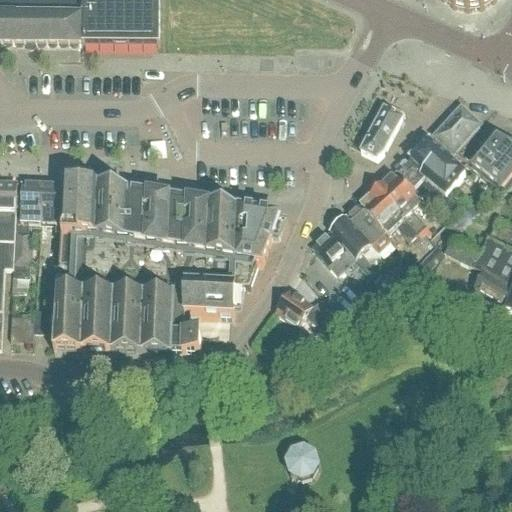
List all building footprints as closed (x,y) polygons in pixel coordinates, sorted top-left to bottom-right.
[(0,0),(0,25),(52,28),(55,0),(0,0)] [(83,0),(83,3),(81,50),(159,51),(159,0),(83,0)] [(437,0),(439,2),(441,5),(443,7),(446,9),(449,11),(452,13),(455,14),(458,15),(461,16),(464,17),(468,17),(471,17),(474,17),(478,16),(481,15),(484,14),(487,13),(490,11),(493,9),(495,7),(498,4),(500,2),(501,0),(437,0)] [(384,115),(361,158),(376,166),(385,158),(403,125),(384,115)] [(462,116),(435,144),(453,161),(480,133),(462,116)] [(511,150),(495,141),(471,171),(501,196),(503,194),(507,197),(511,191),(511,184),(511,182),(511,150)] [(429,147),(410,166),(447,204),(466,181),(429,147)] [(452,224),(460,215),(446,205),(447,204),(410,166),(396,179),(415,198),(414,200),(421,205),(425,201),(452,224)] [(394,182),(377,198),(419,241),(427,234),(414,220),(422,212),(394,182)] [(17,191),(0,190),(0,273),(6,274),(6,273),(13,273),(14,255),(14,250),(18,191),(17,191)] [(13,273),(13,285),(12,285),(11,301),(18,302),(18,299),(28,299),(28,294),(29,295),(29,286),(30,274),(31,274),(32,241),(29,241),(29,232),(42,233),(43,218),(43,192),(18,191),(14,250),(14,255),(13,273)] [(57,234),(55,256),(62,257),(65,241),(66,230),(62,193),(43,192),(43,218),(42,233),(57,234)] [(72,193),(62,193),(66,230),(65,241),(62,257),(61,267),(60,272),(61,272),(54,360),(173,366),(173,365),(179,365),(202,366),(203,345),(175,344),(175,334),(175,324),(235,327),(236,294),(250,295),(258,272),(263,273),(273,245),(280,245),(279,227),(280,225),(99,194),(72,193)] [(377,198),(360,215),(383,239),(383,238),(388,244),(396,237),(409,251),(419,241),(377,198)] [(358,215),(347,225),(378,261),(391,249),(382,239),(383,239),(360,215),(359,216),(358,215)] [(355,269),(373,288),(374,289),(382,282),(372,271),(381,264),(378,261),(347,225),(330,240),(356,268),(355,269)] [(489,245),(484,253),(511,262),(511,232),(499,226),(489,245)] [(338,284),(355,269),(356,268),(330,240),(313,256),(338,284)] [(445,261),(484,280),(484,278),(511,294),(511,262),(484,253),(484,254),(462,243),(459,246),(445,261)] [(436,253),(416,274),(425,283),(445,261),(440,256),(436,253)] [(54,272),(60,272),(61,267),(62,257),(55,256),(54,272)] [(400,287),(411,299),(425,286),(414,274),(400,287)] [(511,319),(511,294),(484,278),(484,280),(474,298),(506,317),(506,318),(511,319)] [(333,328),(315,316),(312,314),(312,313),(291,299),(276,320),(298,334),(304,325),(327,340),(334,329),(333,328)] [(322,307),(315,316),(333,328),(339,318),(322,307)] [(365,332),(355,317),(342,325),(353,340),(365,332)] [(33,351),(34,341),(34,326),(11,325),(10,350),(33,351)] [(511,361),(486,398),(497,406),(511,383),(511,361)] [(313,486),(319,475),(316,462),(305,457),(293,461),(288,471),(291,483),(302,489),(313,486)]
